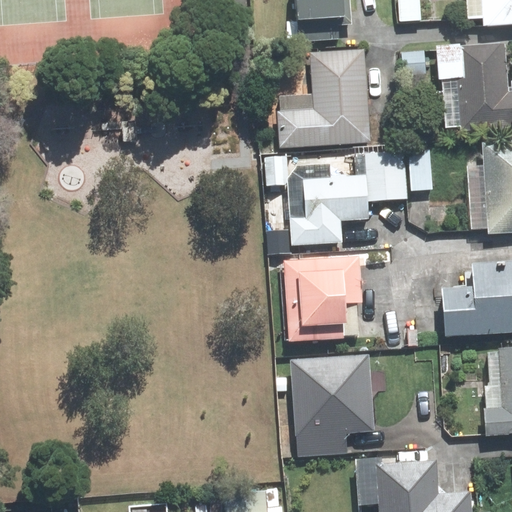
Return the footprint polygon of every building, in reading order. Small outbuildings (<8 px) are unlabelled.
[(283,24),(285,48),(352,43),(348,1),(340,1),(340,0),(288,0),(290,24),(283,24)] [(393,0),(396,26),(420,24),(418,0),(393,0)] [(511,33),(511,0),(461,0),(463,23),(478,22),(479,36),(511,33)] [(503,45),(431,50),(438,137),(511,132),(511,94),(506,95),(503,45)] [(271,99),(275,153),(369,146),(362,51),(307,55),(310,96),(271,99)] [(397,55),(399,79),(424,77),(422,53),(397,55)] [(511,145),(480,147),(483,235),(511,234),(511,145)] [(431,153),(347,153),(347,179),(298,180),(298,219),(288,220),(288,248),(341,248),(340,221),(368,221),(368,204),(408,204),(408,192),(431,191),(431,153)] [(288,161),(263,160),(261,187),(287,188),(288,161)] [(319,272),(319,262),(281,264),(284,345),(341,342),(341,339),(361,338),(358,270),(319,272)] [(436,296),(438,339),(511,336),(511,262),(465,265),(466,295),(436,296)] [(511,438),(511,352),(484,354),(485,386),(480,386),(482,413),(479,414),(480,440),(511,438)] [(367,358),(286,363),(292,457),(349,453),(348,434),(371,432),(367,358)] [(379,462),(351,463),(351,511),(375,511),(374,511),(468,511),(469,496),(434,496),(434,468),(379,468),(379,462)] [(254,492),(254,496),(221,497),(221,511),(281,511),(282,511),(278,511),(277,492),(254,492)]
